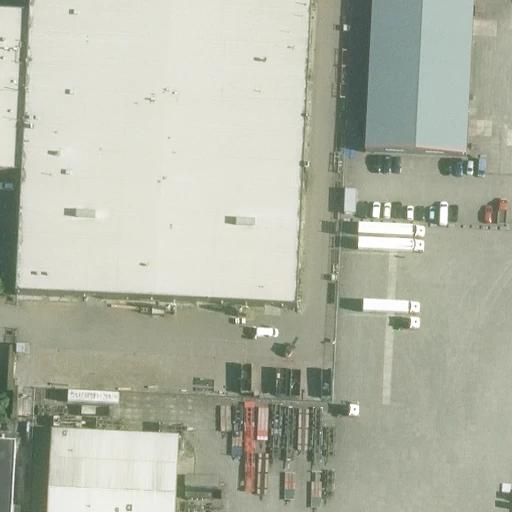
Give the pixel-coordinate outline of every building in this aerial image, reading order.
[(0,174),(21,176),(16,296),(297,310),(311,0),(30,0),(29,15),(0,13),(0,174)] [(465,159),(473,0),(372,0),(365,154),(465,159)] [(363,245),(395,245),(395,230),(363,229),(363,245)] [(350,384),(350,402),(404,401),(403,382),(350,384)] [(370,500),(393,501),(394,448),(401,448),(402,423),(370,422),(331,421),(330,433),(314,432),(313,444),(353,445),(352,473),(347,473),(346,500),(370,500)] [(262,453),(281,453),(281,442),(294,442),(294,432),(262,432),(262,453)] [(47,511),(175,511),(179,439),(51,433),(47,511)] [(0,511),(12,511),(16,445),(0,444),(0,511)] [(307,511),(309,457),(258,456),(256,511),(307,511)]
